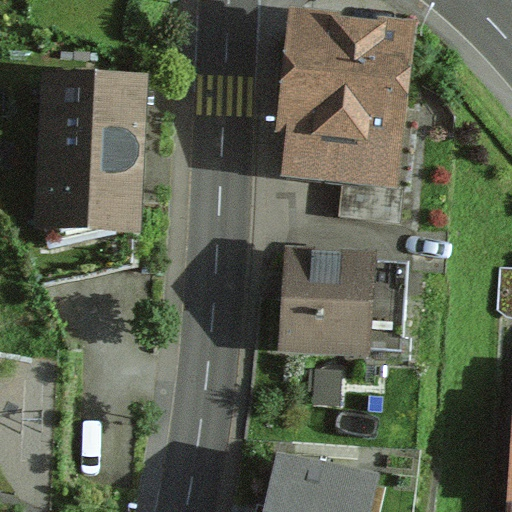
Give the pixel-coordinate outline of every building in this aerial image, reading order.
[(425,38),(292,26),(277,186),(410,198),(425,38)] [(148,90),(43,86),(36,240),(141,245),(148,90)] [(286,256),(276,360),(369,368),(379,264),(286,256)] [(378,275),(376,342),(396,343),(399,276),(378,275)] [(375,511),(381,488),(278,465),(266,511),(375,511)]
